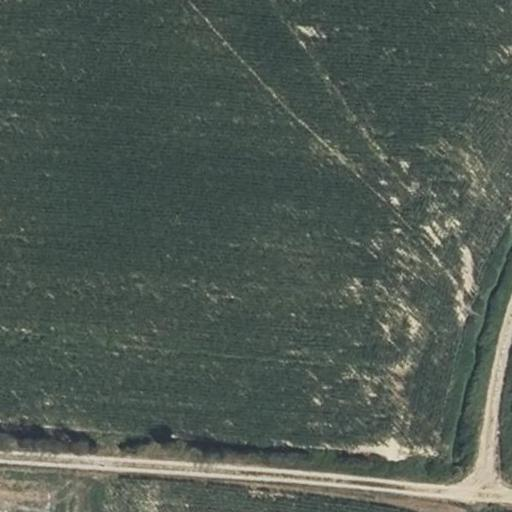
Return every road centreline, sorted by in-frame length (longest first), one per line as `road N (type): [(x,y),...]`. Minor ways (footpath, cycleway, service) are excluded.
road 1 (track): [(0,454),(511,486)]
road 2 (track): [(511,339),(493,402),(485,485)]
